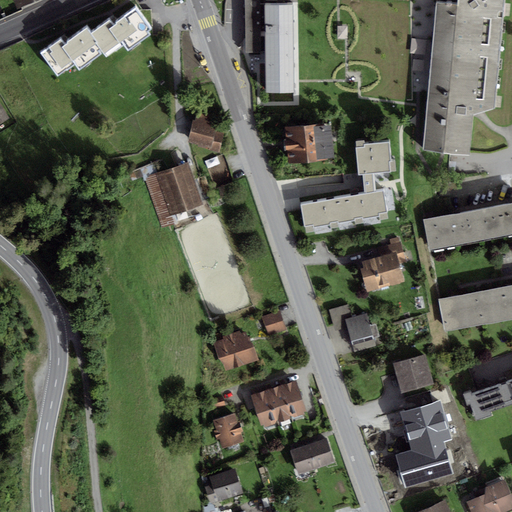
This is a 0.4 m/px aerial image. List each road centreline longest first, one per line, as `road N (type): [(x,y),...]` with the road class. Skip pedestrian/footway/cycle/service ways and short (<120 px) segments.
road 1 (secondary): [(199,0),(377,511)]
road 2 (secondary): [(0,245),(39,285),(57,335),(42,511)]
